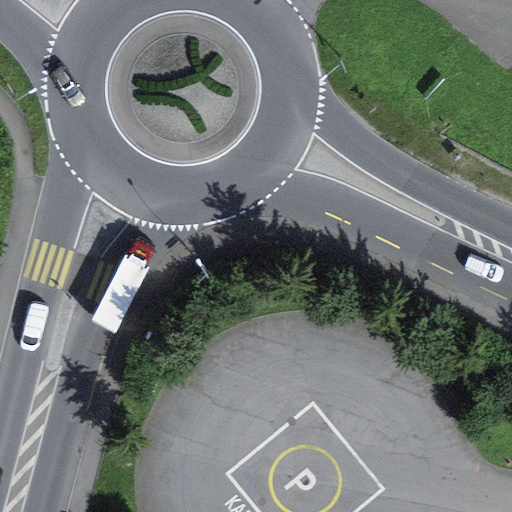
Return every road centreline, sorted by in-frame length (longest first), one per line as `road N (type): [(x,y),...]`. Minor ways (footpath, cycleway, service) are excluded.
road 1 (tertiary): [(128,182),(78,270),(10,511)]
road 2 (secondary): [(511,256),(280,145)]
road 3 (secondary): [(94,25),(79,58),(82,128),(128,182)]
road 4 (secondary): [(128,182),(194,198),(228,190),(280,145)]
road 5 (secondary): [(280,145),(296,80),(288,47),(250,0)]
